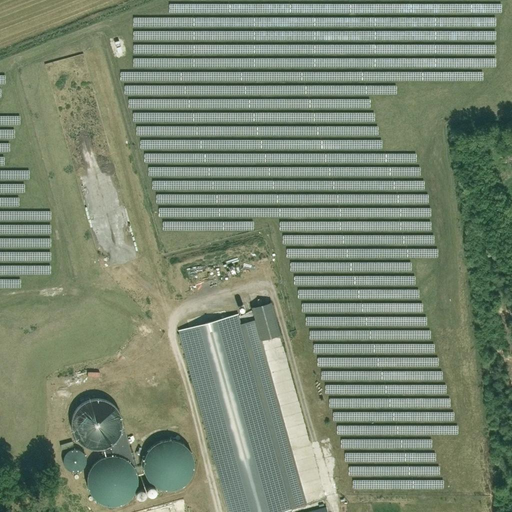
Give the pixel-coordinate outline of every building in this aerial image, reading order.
[(178,331),(228,511),(282,511),(307,505),(261,341),(261,342),(260,340),(280,335),(271,303),(251,308),(254,320),(248,322),(241,324),(239,318),(238,314),(178,331)] [(71,422),(71,424),(71,426),(72,428),(72,430),(72,432),(73,434),(74,435),(74,436),(75,437),(76,439),(77,441),(79,442),(79,443),(80,443),(82,445),(83,445),(83,446),(85,447),(87,447),(87,448),(89,448),(91,449),(93,449),(95,449),(95,450),(97,450),(99,449),(100,449),(101,449),(103,458),(101,459),(99,460),(98,461),(96,462),(94,463),(93,464),(92,466),(90,467),(90,468),(89,469),(88,471),(88,473),(87,473),(87,474),(87,476),(86,478),(86,479),(86,480),(86,482),(86,484),(86,485),(86,486),(87,488),(87,490),(88,491),(88,492),(89,494),(90,495),(91,497),(92,498),(94,500),(95,501),(97,502),(99,503),(100,504),(102,505),(104,506),(106,506),(108,506),(110,506),(112,506),(114,506),(116,506),(118,505),(119,505),(121,504),(123,503),(124,503),(125,502),(126,501),(128,500),(129,499),(129,498),(130,497),(132,495),(132,494),(133,493),(133,492),(134,490),(135,488),(135,486),(135,484),(135,482),(135,480),(135,478),(135,476),(134,475),(136,474),(122,421),(122,419),(121,417),(121,415),(120,414),(119,412),(118,410),(117,408),(116,407),(115,405),(114,405),(113,404),(111,403),(110,402),(108,401),(107,401),(106,400),(104,399),(103,399),(102,399),(100,399),(99,398),(98,398),(96,398),(94,398),(92,399),(90,399),(88,400),(87,400),(85,401),(83,402),(81,403),(80,405),(78,406),(77,408),(76,409),(75,411),(74,413),(73,414),(72,416),(72,418),(71,420),(71,422)] [(348,413),(334,416),(345,475),(356,472),(353,456),(356,455),(348,413)] [(143,463),(143,465),(143,467),(143,469),(144,470),(144,471),(144,472),(144,473),(145,475),(146,476),(146,477),(147,478),(148,480),(149,481),(150,482),(151,483),(152,484),(154,485),(154,486),(155,487),(157,488),(159,488),(160,489),(161,489),(163,490),(165,490),(166,490),(167,490),(169,490),(171,490),(172,490),(173,490),(175,490),(177,489),(178,489),(178,488),(180,488),(182,487),(183,486),(184,485),(185,484),(187,483),(188,482),(188,481),(189,480),(190,478),(191,477),(191,476),(192,475),(193,473),(194,471),(194,469),(194,467),(194,465),(194,463),(194,461),(194,459),(193,457),(192,455),(191,453),(190,451),(189,450),(188,448),(187,447),(185,445),(184,444),(183,444),(182,443),(180,442),(178,441),(177,440),(175,440),(173,440),(172,439),(171,439),(169,439),(167,439),(166,439),(165,440),(163,440),(161,440),(160,441),(159,441),(157,442),(155,443),(154,444),(152,445),(151,447),(150,448),(149,448),(148,450),(147,451),(146,453),(145,455),(144,457),(144,459),(143,461),(143,463)] [(63,459),(63,460),(63,462),(63,463),(64,464),(64,465),(65,467),(66,468),(67,469),(68,470),(69,470),(70,471),(71,471),(73,472),(74,472),(75,472),(77,472),(78,471),(79,471),(80,470),(81,470),(82,469),(83,468),(84,467),(85,465),(85,464),(86,463),(86,462),(86,460),(86,459),(86,458),(85,456),(85,455),(84,454),(83,453),(82,452),(81,451),(80,450),(79,450),(78,449),(77,449),(75,449),(74,449),(73,449),(71,449),(70,450),(69,450),(68,451),(67,452),(66,453),(65,454),(64,455),(64,456),(63,458),(63,459)] [(144,500),(138,503),(142,510),(148,507),(144,500)]
